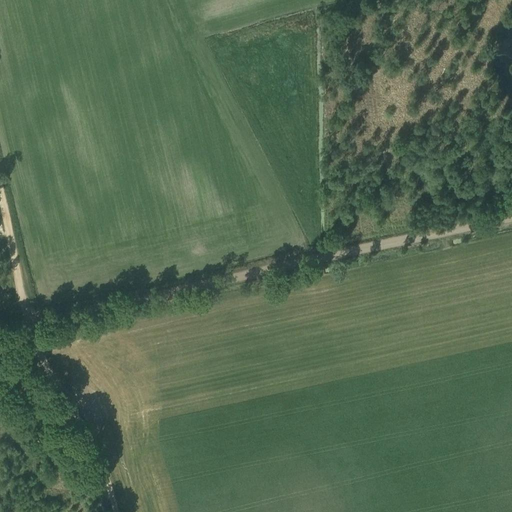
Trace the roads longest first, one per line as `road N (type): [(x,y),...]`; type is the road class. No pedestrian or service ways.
road 1 (track): [(511,215),(31,321),(0,192)]
road 2 (track): [(117,511),(31,321)]
